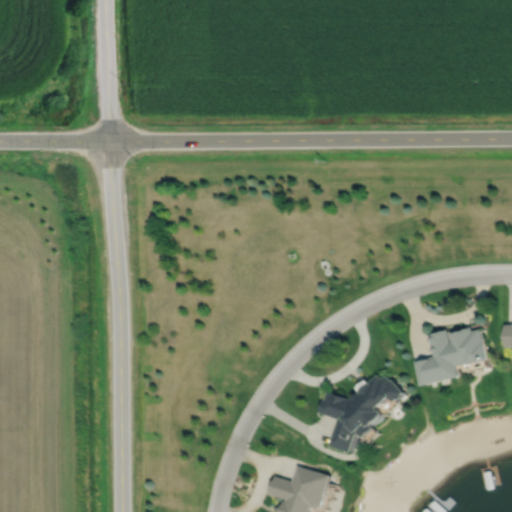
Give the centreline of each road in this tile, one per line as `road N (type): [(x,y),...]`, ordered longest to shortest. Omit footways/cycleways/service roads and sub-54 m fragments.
road 1 (tertiary): [(0,140),(511,137)]
road 2 (residential): [(121,511),(110,141)]
road 3 (residential): [(376,301),(334,325),(276,379),(238,439),(217,511)]
road 4 (residential): [(110,141),(105,0)]
road 5 (residential): [(511,273),(444,280),(376,301)]
